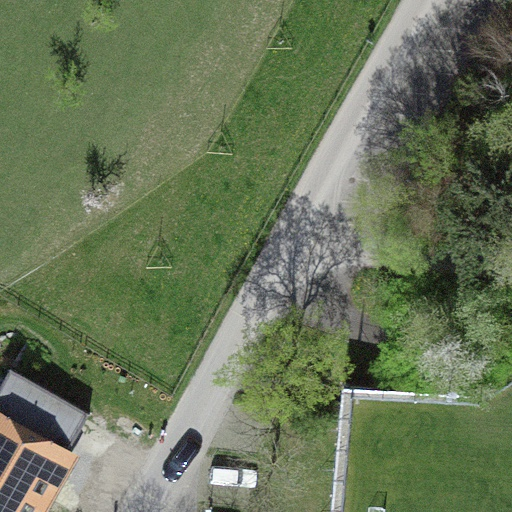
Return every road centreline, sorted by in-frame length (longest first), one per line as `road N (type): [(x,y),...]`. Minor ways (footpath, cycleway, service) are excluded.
road 1 (unclassified): [(178,511),(432,0)]
road 2 (track): [(331,210),(401,243),(511,257)]
